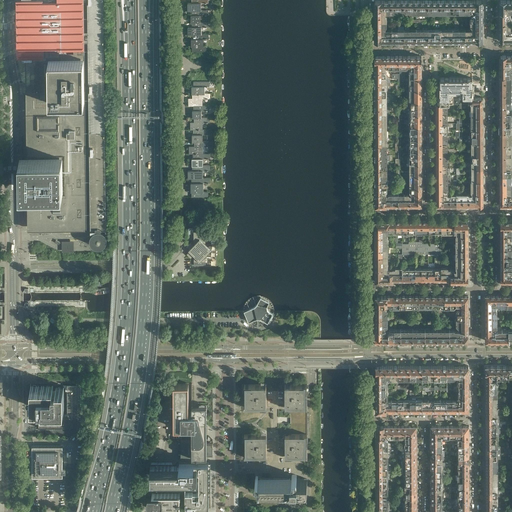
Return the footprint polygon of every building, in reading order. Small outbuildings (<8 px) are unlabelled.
[(28,229),(87,228),(86,149),(86,147),(85,99),(85,86),(85,84),(85,56),(85,46),(84,0),(17,0),(18,55),(22,55),(22,60),(26,60),(27,156),(20,156),(20,191),(28,191),(28,229)] [(105,232),(104,231),(103,231),(103,230),(102,230),(102,228),(107,228),(103,0),(89,0),(89,1),(88,1),(89,82),(90,82),(90,84),(87,84),(85,84),(85,86),(87,86),(90,86),(90,89),(89,89),(90,145),(91,145),(91,147),(88,147),(86,147),(86,149),(88,149),(91,149),(91,153),(90,152),(91,228),(96,228),(96,230),(95,230),(94,231),(93,232),(93,233),(92,233),(92,234),(91,235),(91,236),(91,237),(91,238),(91,239),(91,240),(92,240),(92,241),(92,242),(93,243),(94,243),(94,244),(95,244),(96,245),(97,245),(98,245),(99,245),(100,245),(101,245),(102,245),(103,244),(104,244),(104,243),(105,243),(105,242),(106,241),(106,240),(107,240),(107,239),(107,238),(107,237),(107,236),(107,235),(106,234),(106,233),(105,232)] [(201,10),(201,3),(208,3),(208,0),(192,0),(193,3),(188,3),(188,10),(193,10),(201,10)] [(200,22),(200,15),(208,15),(208,10),(201,10),(193,10),(193,15),(191,15),(191,22),(193,22),(200,22)] [(201,34),(201,27),(208,27),(208,22),(200,22),(193,22),(193,27),(188,27),(188,34),(193,34),(201,34)] [(201,46),(201,39),(209,39),(209,34),(201,34),(193,34),(193,39),(191,39),(191,46),(193,46),(193,51),(206,51),(206,46),(201,46)] [(509,64),(509,56),(506,56),(506,55),(500,55),(500,64),(509,64)] [(421,77),(421,56),(411,56),(411,66),(411,69),(410,69),(410,77),(421,77)] [(474,85),(474,78),(438,78),(438,104),(446,104),(453,104),(453,95),(463,95),(463,97),(470,97),(474,97),(474,93),(474,90),(474,85)] [(201,93),(201,86),(205,86),(209,86),(209,81),(194,81),(194,86),(192,86),(192,94),(193,94),(201,93)] [(202,105),(202,98),(209,98),(209,93),(205,93),(201,93),(193,94),(193,98),(188,98),(189,106),(194,106),(202,105)] [(202,117),(201,110),(209,110),(209,105),(202,105),(194,106),(194,110),(192,110),(192,118),(195,118),(202,117)] [(202,129),(202,122),(210,122),(210,117),(202,117),(195,118),(195,122),(190,122),(190,130),(194,130),(202,129)] [(202,141),(202,134),(210,134),(210,129),(202,129),(194,130),(194,134),(192,134),(192,142),(195,142),(195,141),(202,141)] [(203,154),(203,146),(210,146),(210,141),(202,141),(195,141),(195,142),(195,146),(189,146),(189,154),(194,154),(203,154)] [(202,166),(202,165),(202,158),(210,158),(210,154),(203,154),(194,154),(194,158),(192,158),(192,166),(193,166),(202,166)] [(203,178),(203,170),(210,170),(210,165),(202,165),(202,166),(193,166),(193,170),(188,170),(188,178),(192,178),(203,178)] [(202,191),(202,183),(210,183),(210,177),(203,178),(192,178),(192,183),(191,183),(191,192),(192,192),(193,197),(208,197),(208,191),(202,191)] [(421,206),(421,193),(412,193),(412,196),(410,196),(410,206),(421,206)] [(483,206),(483,194),(475,194),(475,198),(475,199),(475,206),(483,206)] [(509,206),(509,199),(507,199),(507,194),(500,194),(500,206),(509,206)] [(386,231),(389,231),(389,221),(375,221),(375,248),(387,248),(387,234),(386,234),(386,231)] [(216,256),(216,244),(207,244),(206,245),(205,244),(205,243),(205,231),(194,232),(194,243),(194,244),(193,245),(191,242),(186,247),(189,249),(188,250),(189,251),(186,254),(191,258),(193,256),(195,257),(194,257),(194,265),(206,265),(206,257),(205,256),(206,255),(207,256),(216,256)] [(63,251),(75,251),(74,240),(63,240),(63,251)] [(387,305),(387,296),(375,296),(375,304),(384,304),(386,305),(387,305)] [(268,310),(267,308),(267,307),(267,306),(267,305),(268,304),(269,303),(269,302),(264,299),(260,297),(260,298),(257,303),(257,304),(255,305),(253,307),(246,310),(244,311),(249,322),(251,321),(254,320),(256,319),(257,319),(258,319),(259,319),(260,319),(261,319),(266,322),(268,323),(273,313),(271,312),(270,312),(268,311),(268,310)] [(382,341),(382,333),(384,331),(384,329),(376,329),(376,341),(382,341)] [(468,341),(468,330),(459,330),(456,330),(455,330),(455,341),(468,341)] [(496,375),(496,365),(486,366),(486,378),(494,378),(496,376),(496,375)] [(468,379),(468,366),(459,366),(459,375),(458,375),(459,379),(458,379),(468,379)] [(192,431),(192,456),(206,456),(206,454),(207,443),(207,431),(206,402),(192,402),(192,408),(188,408),(188,379),(173,379),(174,427),(189,427),(189,423),(192,423),(192,431)] [(64,408),(64,386),(56,386),(56,387),(53,387),(53,384),(32,384),(31,384),(31,406),(39,406),(39,405),(42,405),(42,408),(64,408)] [(84,434),(84,385),(84,384),(77,384),(69,384),(67,384),(67,413),(42,413),(38,413),(38,418),(38,420),(38,423),(38,425),(38,427),(37,427),(46,427),(46,429),(46,432),(46,434),(53,434),(71,434),(84,434)] [(266,407),(266,395),(266,384),(242,385),(242,390),(244,390),(244,408),(246,408),(246,407),(260,407),(260,408),(266,408),(266,407)] [(307,407),(307,390),(309,390),(309,384),(285,384),(285,389),(285,395),(285,407),(285,408),(291,408),(291,407),(305,407),(305,408),(307,408),(307,407)] [(386,411),(385,402),(385,398),(376,398),(376,401),(375,402),(375,403),(376,403),(376,404),(384,404),(384,406),(381,406),(381,411),(386,411)] [(387,434),(387,426),(376,426),(376,436),(375,437),(375,438),(376,439),(376,441),(387,441),(387,437),(388,435),(387,434)] [(416,441),(416,426),(405,426),(405,434),(404,435),(405,437),(405,441),(416,441)] [(266,458),(266,446),(266,434),(242,434),(242,440),(244,440),(244,457),(244,458),(246,458),(246,457),(260,457),(260,458),(266,458)] [(307,458),(307,439),(308,439),(308,438),(308,437),(308,436),(308,435),(307,435),(307,434),(285,434),(285,436),(285,456),(305,456),(305,458),(307,458)] [(213,454),(213,443),(207,443),(198,443),(198,440),(181,440),(181,458),(192,458),(192,454),(206,454),(213,454)] [(62,470),(61,446),(32,446),(31,446),(31,447),(31,458),(31,475),(31,476),(32,476),(61,476),(62,470)] [(209,473),(209,462),(208,462),(179,462),(179,464),(150,464),(150,475),(185,475),(185,507),(198,507),(201,507),(209,507),(209,497),(209,485),(209,481),(209,473)] [(307,487),(307,479),(304,479),(297,479),(297,480),(294,480),(294,478),(295,478),(296,478),(296,477),(297,477),(297,476),(297,475),(296,475),(295,475),(293,475),(292,475),(292,476),(292,480),(290,480),(290,479),(273,479),(273,487),(293,487),(293,490),(291,490),(291,497),(297,498),(297,490),(295,490),(295,487),(304,487),(307,487)] [(273,487),(273,479),(258,479),(258,477),(257,476),(256,476),(256,477),(255,477),(255,478),(255,480),(255,481),(256,481),(259,481),(259,484),(258,484),(258,486),(259,486),(259,487),(273,487)] [(180,496),(180,495),(180,490),(152,490),(152,491),(148,491),(148,492),(147,493),(147,494),(147,495),(147,496),(147,497),(147,498),(147,499),(147,500),(147,501),(148,502),(148,503),(152,503),(152,507),(180,507),(180,498),(181,497),(181,496),(180,496)]
